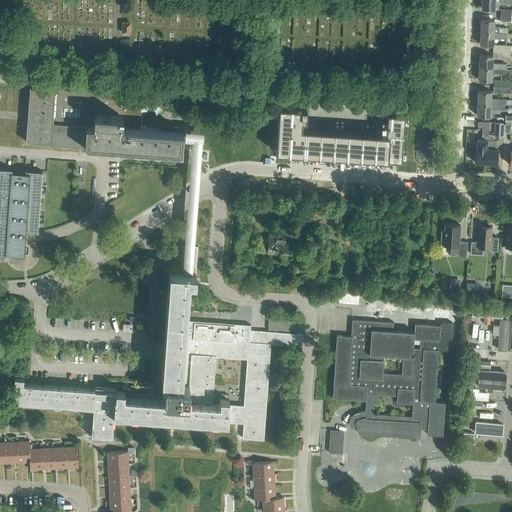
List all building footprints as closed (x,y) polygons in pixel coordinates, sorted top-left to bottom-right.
[(495,1),(496,1),(500,1),(511,1),(511,0),(481,0),(481,8),(494,8),(495,1)] [(494,20),(481,19),(480,31),(507,32),(507,27),(494,27),(494,20)] [(507,39),(507,32),(480,31),(479,44),(493,44),(493,38),(507,39)] [(506,63),(500,63),(492,63),(492,55),(479,55),(478,67),(492,68),(506,68),(506,63)] [(492,73),(496,73),(505,74),(506,68),(492,68),(478,67),(478,79),(491,80),(492,73)] [(51,142),(181,151),(183,126),(162,124),(161,129),(139,128),(142,94),(30,86),(26,142),(51,143),(51,142)] [(504,98),(491,98),(491,91),(477,90),(477,103),(504,104),(504,98)] [(490,116),(490,109),(504,109),(504,104),(477,103),(476,115),(490,116)] [(306,132),(306,129),(304,129),(305,120),(305,115),(306,108),(278,106),(275,152),(291,153),(317,155),(397,160),(401,160),(404,115),(388,113),(386,138),(318,133),(306,132)] [(485,163),(486,146),(487,134),(488,127),(489,127),(489,122),(478,121),(477,127),(482,127),(481,139),(477,139),(476,147),(475,162),(485,163)] [(503,132),(504,123),(495,122),(494,136),(503,136),(503,132)] [(497,149),(496,149),(495,149),(495,140),(493,140),(493,135),(487,134),(486,146),(485,163),(496,164),(497,149)] [(41,186),(42,171),(25,170),(25,173),(11,172),(12,169),(0,168),(0,258),(5,259),(6,253),(21,254),(22,254),(23,237),(23,230),(38,231),(39,216),(43,216),(43,217),(44,217),(44,215),(43,215),(43,216),(39,216),(41,187),(45,187),(45,188),(46,188),(46,186),(45,186),(41,186)] [(310,220),(340,221),(340,209),(310,208),(310,220)] [(466,256),(467,242),(459,241),(460,225),(445,224),(444,231),(442,230),(441,245),(451,245),(450,255),(466,256)] [(496,251),(497,237),(491,237),(491,227),(478,226),(477,242),(471,241),(470,253),(482,254),(483,246),(490,247),(490,250),(496,251)] [(269,235),(270,251),(295,250),(295,234),(269,235)] [(164,384),(163,400),(124,397),(124,391),(115,390),(115,388),(95,386),(94,389),(23,384),(23,378),(14,377),(12,404),(93,409),(91,436),(112,437),(113,417),(226,425),(227,420),(243,422),(242,438),(262,439),(269,343),(302,345),(303,333),(250,330),(250,324),(234,323),(234,324),(186,321),(189,281),(195,282),(197,248),(184,247),(183,272),(169,271),(161,384),(164,384)] [(459,281),(450,281),(449,289),(458,290),(459,281)] [(342,293),(341,303),(368,304),(367,311),(378,311),(379,295),(342,293)] [(463,315),(462,323),(470,323),(471,315),(463,315)] [(500,335),(499,348),(507,349),(510,319),(501,318),(500,330),(495,329),(494,334),(500,335)] [(440,325),(414,323),(414,331),(392,330),(393,322),(352,319),(351,336),(336,335),(332,398),(366,400),(365,410),(356,413),(358,418),(357,419),(356,419),(355,420),(355,421),(355,422),(356,423),(356,425),(358,433),(420,437),(420,428),(427,429),(427,434),(442,435),(444,402),(440,402),(434,401),(438,349),(444,349),(451,350),(452,324),(452,323),(440,322),(440,325)] [(471,361),(470,368),(489,369),(490,362),(471,361)] [(478,369),(477,379),(503,381),(503,371),(478,369)] [(481,383),(481,389),(484,389),(484,394),(489,394),(489,389),(501,390),(502,384),(481,383)] [(481,408),(481,401),(469,400),(469,407),(481,408)] [(471,421),(470,429),(501,432),(501,423),(471,421)] [(331,451),(345,451),(346,429),(332,429),(331,451)] [(29,455),(29,449),(29,441),(16,442),(17,462),(29,461),(29,455)] [(17,462),(16,442),(4,442),(5,462),(17,462)] [(77,446),(65,447),(66,467),(78,466),(77,446)] [(66,467),(65,447),(53,448),(54,468),(66,467)] [(42,468),(41,448),(29,449),(29,455),(29,461),(30,469),(42,468)] [(54,468),(53,448),(43,448),(41,448),(42,468),(54,468)] [(107,452),(108,463),(128,462),(127,451),(107,452)] [(253,465),(253,474),(273,473),(273,461),(253,462),(253,465)] [(128,474),(128,462),(108,463),(109,475),(128,474)] [(274,485),(273,473),(253,474),(254,486),(274,485)] [(129,486),(128,474),(109,475),(109,488),(129,486)] [(275,497),(274,485),(254,486),(255,499),(263,498),(269,498),(269,497),(275,497)] [(130,499),(129,486),(109,488),(110,500),(130,499)] [(283,497),(275,497),(269,497),(269,498),(263,498),(263,510),(283,509),(283,497)] [(131,511),(130,499),(110,500),(111,511),(117,511),(116,511),(117,511),(123,511),(131,511)]
